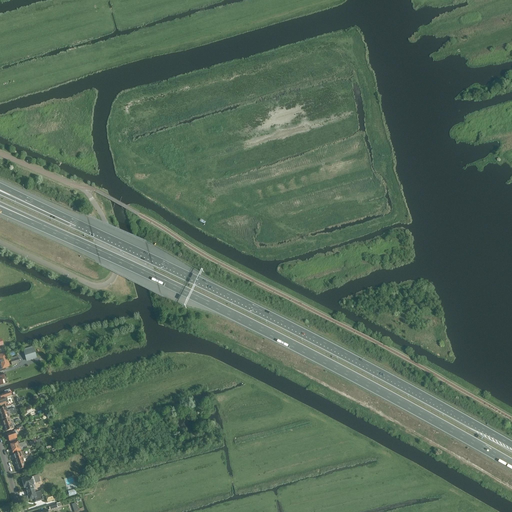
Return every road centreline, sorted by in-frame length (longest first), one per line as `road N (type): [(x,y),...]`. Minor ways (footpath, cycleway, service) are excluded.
road 1 (motorway): [(38,224),(243,321),(511,465)]
road 2 (motorway): [(511,447),(76,225)]
road 3 (unclassified): [(0,243),(92,285),(104,286),(116,273),(90,196),(0,153)]
